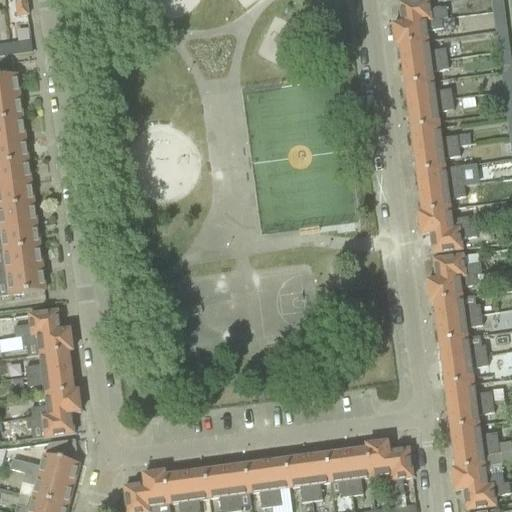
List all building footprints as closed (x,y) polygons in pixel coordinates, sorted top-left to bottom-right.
[(13,0),(16,18),(27,17),(24,0),(13,0)] [(501,0),(498,0),(490,1),(492,15),(504,13),(501,0)] [(418,3),(398,5),(401,23),(401,26),(401,27),(441,22),(446,21),(445,10),(429,12),(428,2),(418,3)] [(504,13),(492,15),(494,30),(506,28),(504,13)] [(392,28),(394,49),(399,48),(427,44),(426,34),(442,32),(441,22),(446,21),(392,28)] [(75,48),(85,47),(82,23),(72,24),(75,48)] [(507,38),(495,40),(497,55),(509,54),(507,38)] [(32,54),(30,43),(15,45),(17,56),(32,54)] [(427,44),(399,48),(401,68),(446,62),(445,52),(429,54),(427,44)] [(509,54),(497,55),(499,71),(511,69),(509,54)] [(401,68),(404,89),(433,85),(431,74),(448,72),(446,62),(401,68)] [(0,101),(17,99),(14,77),(12,77),(0,78),(0,101)] [(511,79),(501,81),(503,96),(511,94),(511,79)] [(433,85),(404,89),(407,109),(451,103),(450,92),(434,95),(434,93),(433,85)] [(511,94),(503,96),(505,114),(511,113),(511,94)] [(0,122),(20,120),(17,99),(0,101),(0,122)] [(451,103),(407,109),(409,129),(438,125),(437,114),(453,112),(451,103)] [(0,144),(23,142),(20,121),(20,120),(15,121),(0,122),(0,144)] [(439,130),(410,134),(413,155),(458,149),(456,139),(440,141),(439,130)] [(469,138),(456,139),(458,149),(458,150),(470,148),(469,138)] [(23,142),(0,144),(0,166),(26,163),(23,142)] [(413,155),(415,175),(444,172),(443,162),(459,160),(458,149),(413,155)] [(0,188),(29,185),(26,163),(0,166),(0,188)] [(444,172),(415,175),(418,196),(463,190),(462,178),(461,171),(460,169),(444,172)] [(474,169),(461,171),(462,178),(463,190),(476,188),(474,169)] [(29,185),(0,188),(0,210),(32,206),(29,185)] [(416,216),(416,217),(450,212),(448,202),(465,200),(463,190),(418,196),(421,215),(416,216)] [(0,232),(35,228),(32,206),(0,210),(0,232)] [(416,217),(419,237),(475,230),(475,228),(469,229),(467,219),(451,221),(450,212),(416,217)] [(35,228),(0,232),(0,242),(2,242),(3,254),(38,250),(35,228)] [(475,230),(419,237),(429,236),(432,256),(461,252),(459,242),(476,240),(475,230)] [(5,266),(0,266),(0,276),(40,271),(38,250),(3,254),(5,266)] [(426,284),(481,277),(479,266),(463,268),(461,258),(432,262),(435,282),(426,284)] [(40,271),(0,276),(0,286),(8,285),(9,298),(43,293),(40,271)] [(426,284),(428,305),(461,300),(459,290),(476,288),(475,279),(481,278),(481,277),(426,284)] [(8,285),(0,286),(0,298),(9,298),(8,285)] [(433,305),(435,324),(480,318),(479,308),(462,310),(461,300),(428,305),(429,305),(433,305)] [(14,340),(20,339),(69,333),(69,332),(59,333),(57,313),(27,317),(29,327),(13,329),(14,340)] [(435,324),(438,345),(466,341),(465,331),(482,329),(480,318),(435,324)] [(38,347),(39,357),(72,353),(69,333),(20,339),(21,350),(38,347)] [(438,345),(441,365),(486,359),(484,348),(467,350),(466,341),(438,345)] [(24,369),(25,380),(70,374),(67,354),(72,354),(72,353),(39,357),(40,367),(24,369)] [(486,359),(441,365),(443,386),(472,382),(470,372),(487,369),(486,359)] [(43,388),(44,398),(73,394),(70,374),(25,380),(27,391),(43,388)] [(444,391),(447,412),(492,406),(491,395),(474,397),(472,387),(444,391)] [(46,407),(30,410),(31,420),(70,415),(70,416),(80,415),(80,414),(77,394),(77,393),(73,394),(44,398),(46,407)] [(218,434),(259,428),(256,405),(215,411),(218,434)] [(447,412),(450,432),(478,428),(477,418),(493,416),(492,406),(447,412)] [(31,420),(25,421),(26,432),(42,430),(44,440),(53,439),(73,436),(71,421),(70,416),(70,415),(31,420)] [(450,432),(452,452),(497,446),(496,435),(479,438),(478,428),(450,432)] [(10,471),(25,475),(71,487),(77,466),(72,464),(75,452),(74,442),(48,446),(41,469),(12,462),(10,471)] [(384,445),(364,447),(365,452),(369,480),(380,479),(382,495),(391,494),(386,454),(387,454),(386,444),(384,445)] [(451,472),(451,473),(483,469),(482,459),(499,457),(497,446),(452,452),(455,471),(451,472)] [(387,454),(386,454),(391,494),(392,494),(393,500),(404,498),(401,482),(411,480),(407,451),(391,453),(387,454)] [(365,452),(345,454),(351,499),(362,498),(360,482),(369,480),(365,452)] [(345,454),(325,457),(328,486),(339,484),(341,500),(351,499),(345,454)] [(325,457),(304,460),(310,505),(321,503),(319,487),(328,486),(325,457)] [(304,460),(284,462),(288,491),(298,490),(300,506),(310,505),(304,460)] [(284,462),(264,465),(270,510),(281,509),(278,492),(288,491),(284,462)] [(264,465),(244,468),(248,496),(258,495),(260,511),(270,510),(264,465)] [(244,468),(224,470),(229,511),(240,511),(238,498),(248,496),(244,468)] [(451,473),(454,494),(462,493),(503,487),(501,476),(485,478),(483,469),(451,473)] [(229,511),(224,470),(204,473),(207,502),(217,501),(218,511),(229,511)] [(204,473),(183,476),(188,511),(199,511),(198,503),(207,502),(204,473)] [(163,474),(142,477),(143,486),(144,486),(147,511),(167,511),(167,507),(163,478),(163,474)] [(25,475),(22,485),(36,489),(33,500),(66,508),(71,487),(25,475)] [(188,511),(183,476),(163,478),(167,507),(177,506),(178,511),(188,511)] [(143,486),(122,489),(125,511),(147,511),(144,486),(143,486)] [(503,487),(462,493),(464,511),(474,511),(494,509),(493,499),(510,497),(508,486),(503,487)] [(16,508),(15,511),(64,511),(66,508),(33,500),(30,511),(16,508)]
